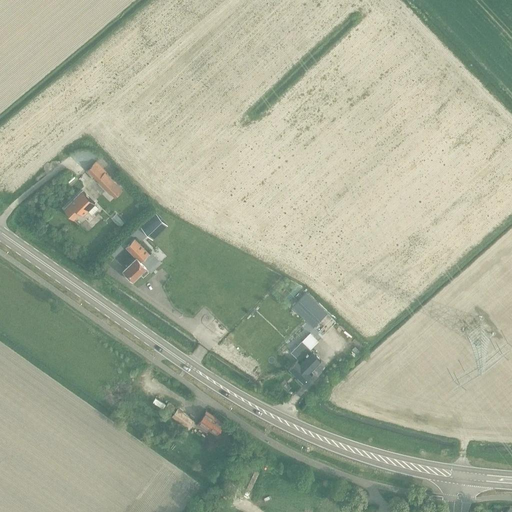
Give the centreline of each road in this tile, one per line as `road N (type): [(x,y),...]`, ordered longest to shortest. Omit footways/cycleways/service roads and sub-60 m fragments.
road 1 (primary): [(461,475),(324,440),(161,347)]
road 2 (unclassified): [(161,347),(155,362),(264,439),(372,485),(394,511)]
road 3 (primary): [(161,347),(0,232)]
